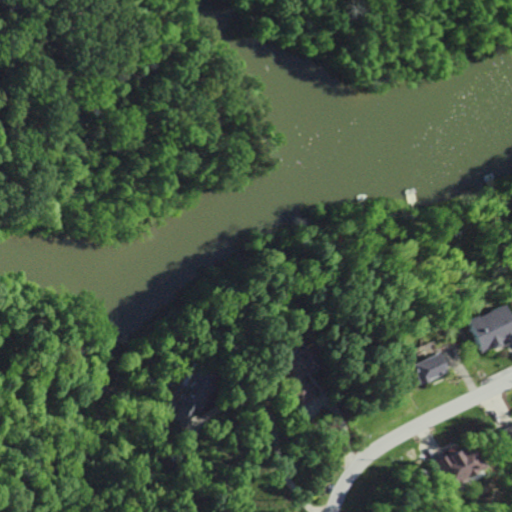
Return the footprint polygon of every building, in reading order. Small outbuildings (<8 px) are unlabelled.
[(511,339),(511,330),(501,304),(461,322),(475,355),(511,339)] [(297,412),(313,393),(295,378),(308,362),(292,348),(286,356),(281,352),(270,366),(278,374),(275,378),(289,391),(282,399),(297,412)] [(400,365),(410,386),(440,372),(430,351),(400,365)] [(167,419),(181,427),(205,388),(195,382),(193,385),(185,380),(172,401),(176,403),(167,419)] [(511,456),(511,424),(494,433),(506,459),(511,456)] [(438,486),(473,470),(462,445),(426,461),(438,486)]
